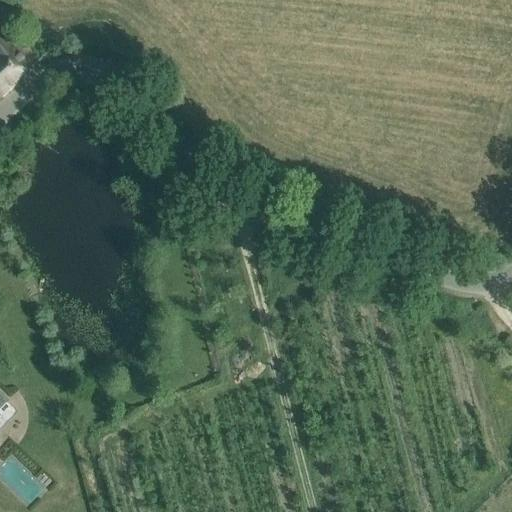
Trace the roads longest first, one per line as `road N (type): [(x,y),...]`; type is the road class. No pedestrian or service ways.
road 1 (unclassified): [(0,116),(43,78),(91,67),(130,92),(198,180),(249,209),(458,281),(511,277)]
road 2 (track): [(249,209),(245,233),(320,511)]
